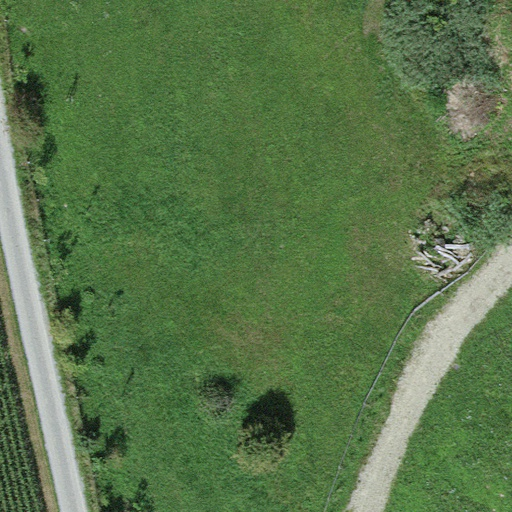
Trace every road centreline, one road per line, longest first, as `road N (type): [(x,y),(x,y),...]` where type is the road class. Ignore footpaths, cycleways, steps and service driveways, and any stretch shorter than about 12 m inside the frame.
road 1 (track): [(0,144),(77,511)]
road 2 (track): [(359,511),(452,335),(511,265)]
